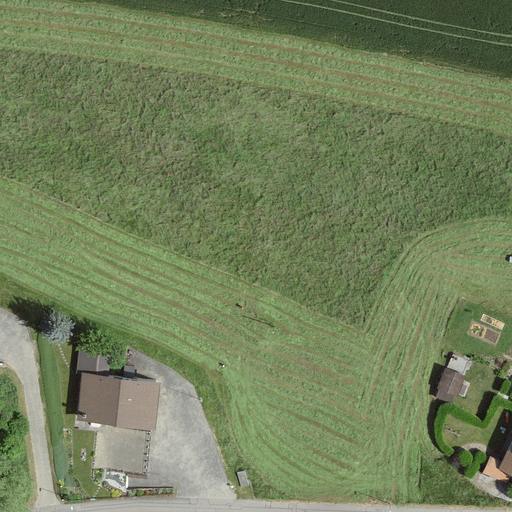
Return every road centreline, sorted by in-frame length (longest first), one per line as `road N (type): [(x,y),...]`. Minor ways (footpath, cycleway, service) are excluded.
road 1 (residential): [(50,511),(30,379),(13,336),(0,327)]
road 2 (unknown): [(199,511),(176,389)]
